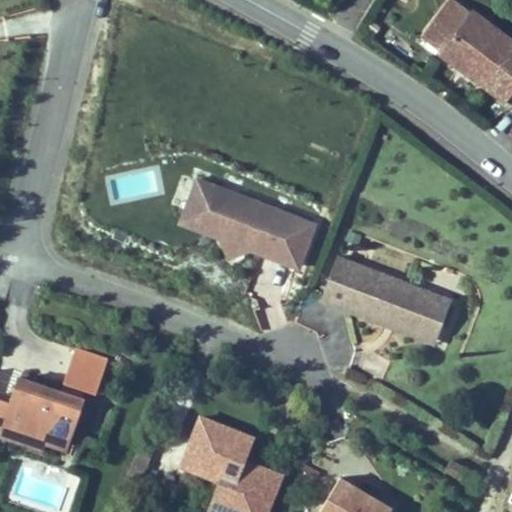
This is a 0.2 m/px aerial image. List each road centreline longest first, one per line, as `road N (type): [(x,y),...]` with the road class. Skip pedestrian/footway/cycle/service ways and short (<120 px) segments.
road 1 (residential): [(14,253),(273,351),(307,371),(326,401)]
road 2 (tertiary): [(511,173),(393,83),(242,0)]
road 3 (residential): [(14,253),(82,0)]
